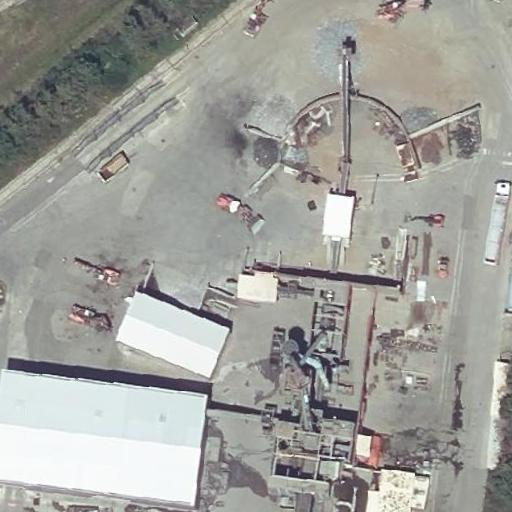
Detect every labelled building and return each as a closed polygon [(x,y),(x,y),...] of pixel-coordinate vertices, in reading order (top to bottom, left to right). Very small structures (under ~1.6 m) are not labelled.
[(177,29),(180,33),(182,36),(197,24),(192,18),(177,29)] [(385,207),(324,199),(320,232),(343,236),(340,256),(379,261),(385,207)] [(275,304),(277,276),(238,273),(237,301),(275,304)] [(235,341),(231,340),(228,338),(228,336),(136,299),(119,344),(217,384),(223,368),(217,365),(221,355),(228,356),(235,341)] [(0,383),(0,490),(197,508),(207,396),(0,378),(0,383)] [(338,468),(338,463),(319,461),(317,484),(334,486),(336,468),(338,468)] [(367,511),(373,473),(354,470),(338,468),(336,468),(334,486),(330,511),(367,511)]
